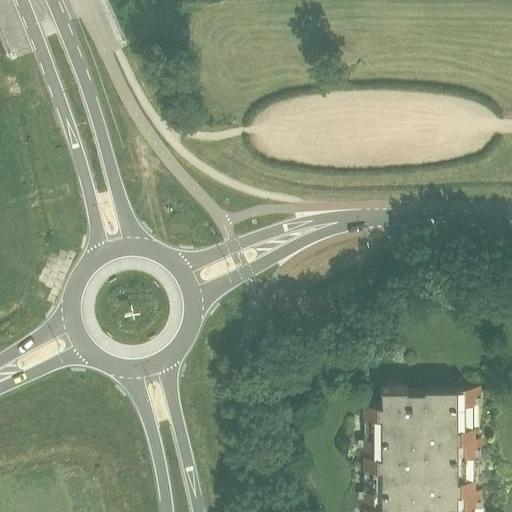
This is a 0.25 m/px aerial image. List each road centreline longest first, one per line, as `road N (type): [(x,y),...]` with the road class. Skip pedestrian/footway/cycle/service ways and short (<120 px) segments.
road 1 (secondary): [(21,0),(75,145),(92,204),(96,260)]
road 2 (secondary): [(142,250),(51,0)]
road 3 (tertiary): [(367,217),(317,219),(174,267)]
road 4 (tertiary): [(192,310),(246,272),(367,217)]
road 5 (secondary): [(199,511),(171,356)]
road 6 (secondary): [(127,371),(163,511)]
road 7 (tertiary): [(511,213),(367,217)]
